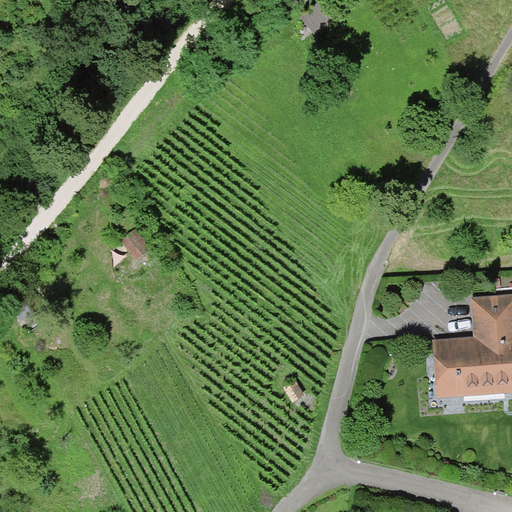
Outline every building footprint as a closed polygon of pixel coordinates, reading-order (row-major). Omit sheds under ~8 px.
[(321,7),(307,15),(317,32),(330,24),(321,7)] [(359,188),(341,197),(356,226),(374,217),(359,188)] [(131,230),(118,241),(132,258),(146,246),(131,230)] [(47,284),(11,302),(20,320),(56,302),(47,284)] [(511,297),(471,301),(473,338),(428,341),(432,399),(511,393),(511,297)] [(297,379),(280,387),(291,409),(307,401),(297,379)]
